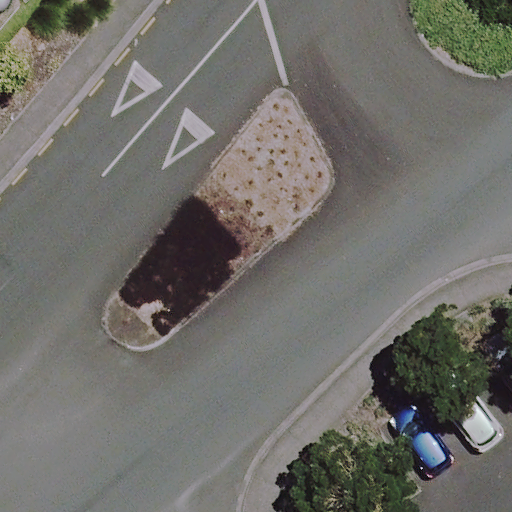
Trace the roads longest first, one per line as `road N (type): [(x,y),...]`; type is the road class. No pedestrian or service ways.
road 1 (unclassified): [(458,172),(286,293),(79,511)]
road 2 (unclassified): [(0,352),(284,0)]
road 3 (unclassified): [(458,172),(377,132),(322,59),(313,0)]
